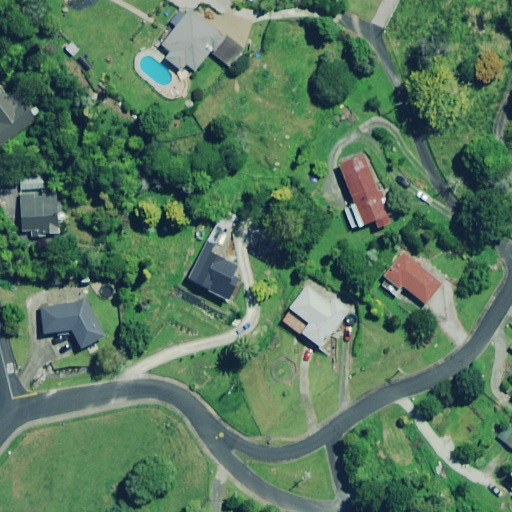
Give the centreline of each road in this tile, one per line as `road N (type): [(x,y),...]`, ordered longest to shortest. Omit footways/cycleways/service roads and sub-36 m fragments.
road 1 (residential): [(511,285),(473,345),(441,373),(353,412),(329,434)]
road 2 (residential): [(17,416),(147,390),(196,414),(214,440)]
road 3 (residential): [(214,440),(238,472),(320,511)]
road 4 (residential): [(329,434),(268,456),(214,440)]
